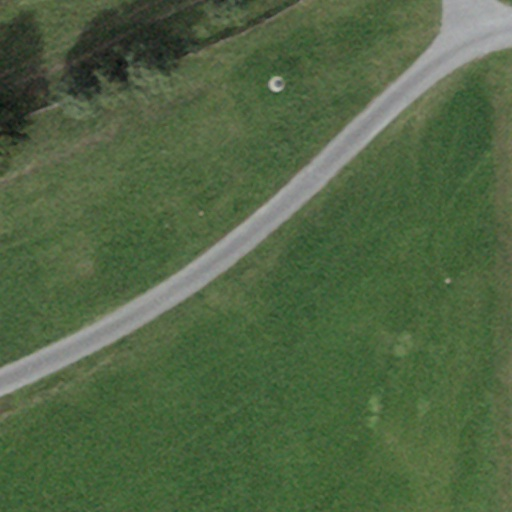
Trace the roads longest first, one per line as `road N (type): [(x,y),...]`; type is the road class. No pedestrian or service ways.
road 1 (track): [(511,35),(492,35),(430,72),(220,271),(0,390)]
road 2 (track): [(176,0),(0,78)]
